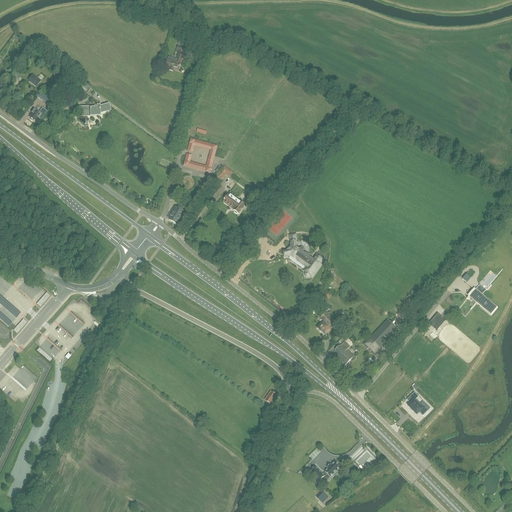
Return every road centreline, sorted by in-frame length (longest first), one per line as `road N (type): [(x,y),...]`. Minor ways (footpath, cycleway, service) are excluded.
road 1 (unclassified): [(475,511),(281,321),(159,222)]
road 2 (primary): [(376,429),(304,356),(149,234)]
road 3 (primary): [(134,253),(376,429)]
road 4 (unclassified): [(23,511),(134,289)]
road 5 (track): [(355,394),(511,213)]
road 6 (unclassified): [(444,511),(330,399),(294,393)]
road 7 (unclassified): [(294,393),(275,365),(134,289)]
road 8 (unclassified): [(159,222),(0,113)]
road 9 (track): [(511,293),(481,355),(409,447)]
road 10 (primary): [(149,234),(0,125)]
road 11 (primary): [(0,137),(134,253)]
road 12 (residential): [(180,154),(204,44),(177,0)]
road 13 (unclassified): [(252,511),(294,393)]
